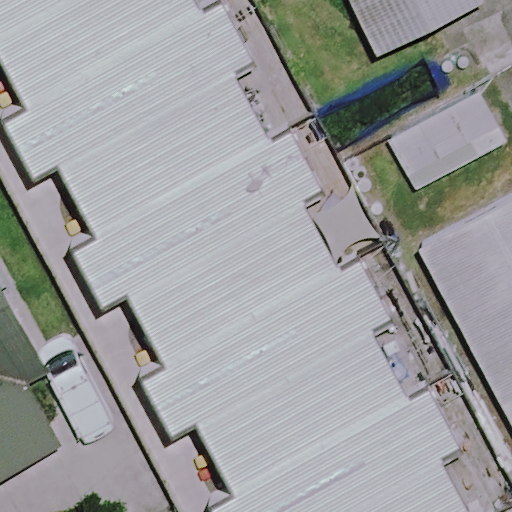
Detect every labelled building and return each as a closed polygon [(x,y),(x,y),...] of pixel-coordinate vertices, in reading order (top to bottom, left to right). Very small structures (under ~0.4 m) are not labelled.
[(0,0),(0,50),(32,105),(0,123),(34,182),(63,165),(97,223),(62,244),(100,309),(134,288),(172,353),(133,376),(169,438),(202,418),(244,488),(204,511),(507,511),(508,511),(507,511),(466,511),(435,458),(466,440),(437,390),(410,405),(366,329),(394,312),(362,257),(341,270),(299,198),(326,182),(295,130),(277,141),(233,68),(259,53),(228,0),(0,0)] [(482,0),(481,0),(353,0),(379,51),(482,0)] [(510,146),(482,89),(389,134),(417,191),(510,146)] [(511,198),(423,245),(511,412),(511,198)] [(0,265),(0,473),(64,441),(25,364),(45,354),(0,265)]
